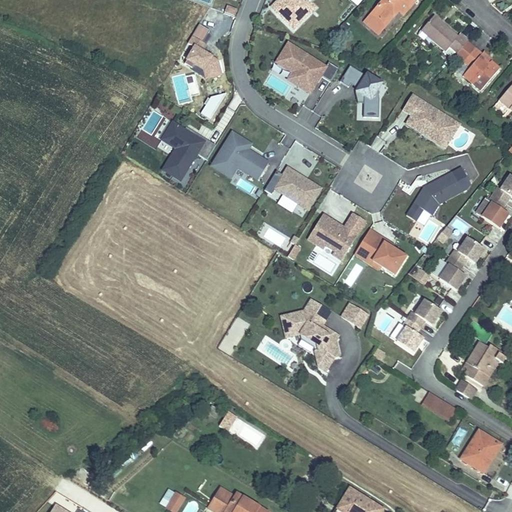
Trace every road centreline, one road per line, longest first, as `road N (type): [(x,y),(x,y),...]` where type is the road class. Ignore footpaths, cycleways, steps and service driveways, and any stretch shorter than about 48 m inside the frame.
road 1 (residential): [(511,431),(434,386),(425,363),(511,233)]
road 2 (residential): [(373,179),(271,110),(247,81),(242,43),(256,0)]
